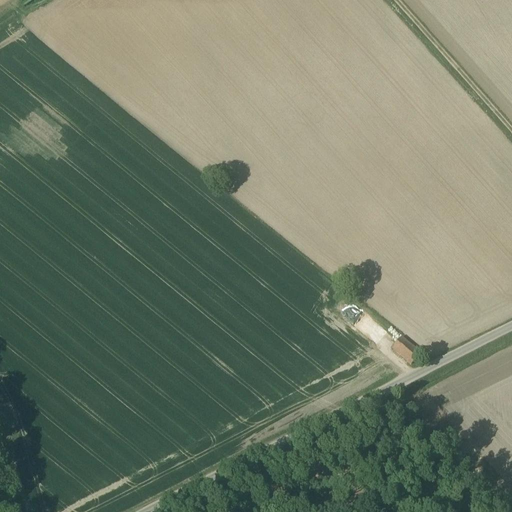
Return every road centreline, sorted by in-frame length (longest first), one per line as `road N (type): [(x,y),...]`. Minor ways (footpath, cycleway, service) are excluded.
road 1 (unclassified): [(150,511),(511,324)]
road 2 (track): [(511,132),(394,0)]
